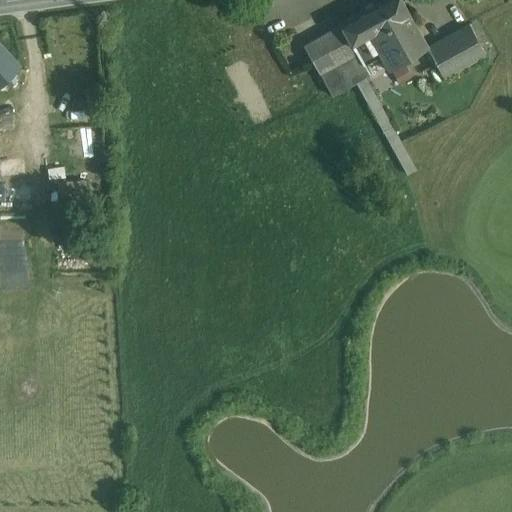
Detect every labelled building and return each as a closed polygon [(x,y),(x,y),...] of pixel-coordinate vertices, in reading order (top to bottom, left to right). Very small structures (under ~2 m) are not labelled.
[(374,34),(409,16),(411,15),(402,0),(382,0),(340,24),(340,25),(352,45),(374,34)] [(374,34),(384,53),(391,66),(387,69),(388,70),(427,49),(428,48),(427,47),(409,16),(374,34)] [(486,55),(469,24),(448,35),(465,67),(486,55)] [(352,45),(340,25),(304,45),(332,96),(353,84),(356,83),(365,77),(370,74),(364,64),(352,45)] [(384,53),(374,34),(352,45),(364,64),(384,53)] [(465,67),(448,35),(427,47),(428,48),(427,49),(444,78),(465,67)] [(19,68),(0,46),(0,86),(13,74),(19,68)] [(398,85),(411,77),(403,65),(391,73),(398,85)] [(18,80),(13,74),(0,86),(0,102),(0,103),(12,91),(9,88),(18,80)] [(416,169),(365,77),(356,83),(407,174),(416,169)] [(62,203),(88,201),(86,178),(60,180),(62,203)]
